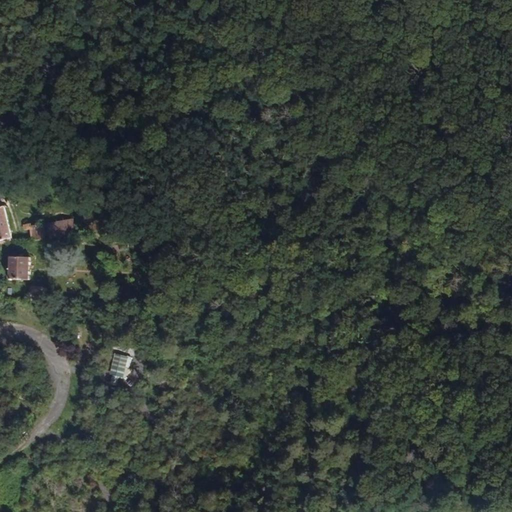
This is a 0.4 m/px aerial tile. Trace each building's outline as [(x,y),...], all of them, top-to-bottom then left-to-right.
[(0,225),(5,244),(19,241),(10,208),(0,210),(0,225)] [(36,228),(38,235),(43,233),(42,230),(44,229),(43,226),(36,228)] [(58,243),(54,226),(44,229),(42,230),(43,233),(47,246),(58,243)] [(34,280),(35,259),(16,258),(15,280),(34,280)] [(53,303),(53,291),(39,291),(39,303),(53,303)] [(128,373),(131,357),(113,353),(110,370),(128,373)]
